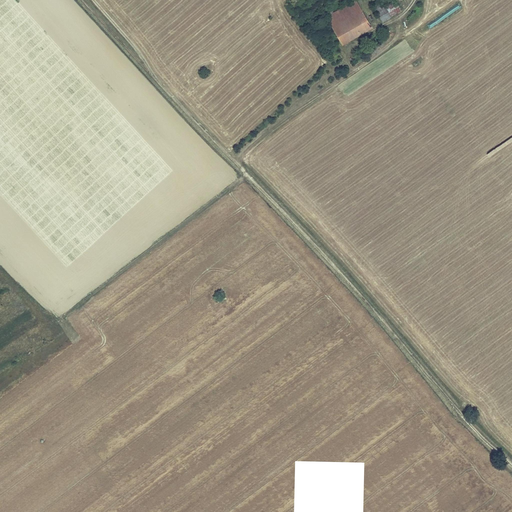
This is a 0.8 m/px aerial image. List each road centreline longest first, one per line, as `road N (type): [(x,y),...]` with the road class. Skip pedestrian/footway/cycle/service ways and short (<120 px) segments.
road 1 (track): [(81,0),(304,229),(511,461)]
road 2 (track): [(243,168),(247,150),(265,133),(375,56),(427,0)]
